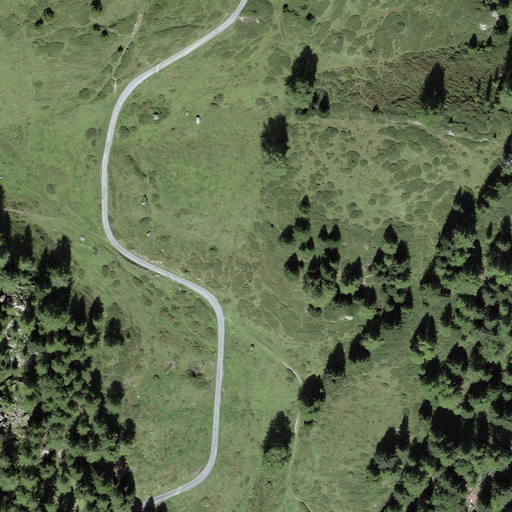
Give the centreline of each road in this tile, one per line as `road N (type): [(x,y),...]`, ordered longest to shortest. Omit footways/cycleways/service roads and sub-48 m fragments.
road 1 (track): [(246,0),(192,50),(132,86),(105,165),(107,233),(121,251),(205,291),(222,313)]
road 2 (track): [(134,511),(202,481),(215,462),(222,313)]
